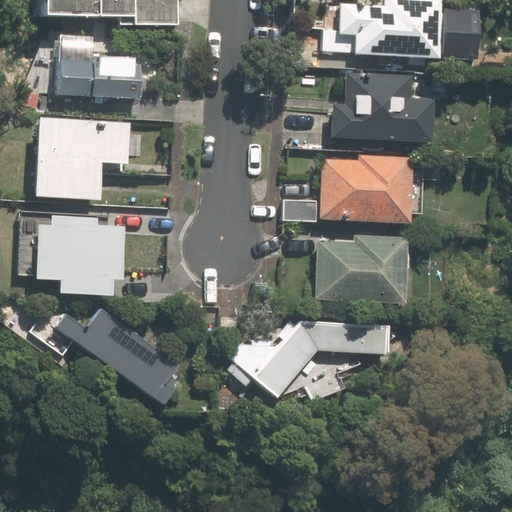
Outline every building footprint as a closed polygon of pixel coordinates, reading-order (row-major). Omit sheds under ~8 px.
[(128,28),(172,28),(172,0),(29,0),(29,18),(128,19),(128,28)] [(333,30),(319,29),(318,53),(347,54),(347,57),(449,61),(449,54),(465,54),(466,27),(450,26),(451,11),(434,10),(434,0),(379,0),(380,6),(334,5),(333,30)] [(130,59),(91,57),(92,40),(51,39),(49,97),(133,100),(135,66),(129,65),(130,59)] [(341,106),(327,106),(326,141),(424,144),(425,99),(406,98),(407,77),(342,75),(341,106)] [(94,164),(122,165),(124,123),(28,119),(24,199),(92,202),(94,164)] [(403,226),(407,159),(353,155),(352,161),(317,158),(312,220),(403,226)] [(158,275),(161,236),(118,233),(119,228),(89,227),(89,218),(42,216),(42,226),(29,225),(26,281),(50,283),(50,296),(103,299),(104,282),(116,282),(116,273),(158,275)] [(347,242),(310,241),(307,302),(397,306),(400,237),(347,235),(347,242)] [(79,330),(55,313),(44,328),(158,409),(170,392),(166,390),(180,371),(94,309),(79,330)] [(383,326),(288,321),(268,343),(256,332),(242,348),(235,341),(220,357),(228,364),(222,371),(240,388),(247,381),(269,401),(313,352),(382,356),(383,326)]
